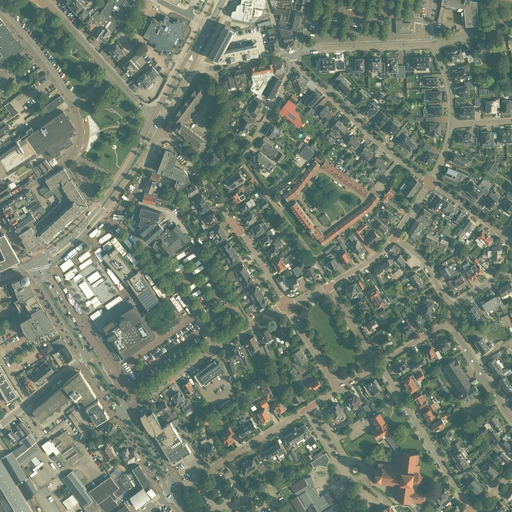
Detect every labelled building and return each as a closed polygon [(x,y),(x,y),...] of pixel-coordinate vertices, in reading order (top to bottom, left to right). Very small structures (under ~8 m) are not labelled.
[(69,0),(66,3),(76,14),(77,13),(84,6),(86,5),(81,0),(69,0)] [(110,0),(102,12),(106,16),(117,25),(126,13),(135,0),(134,0),(110,0)] [(266,2),(265,0),(241,0),(241,4),(239,3),(237,5),(236,10),(234,10),(232,11),(231,15),(233,18),(253,21),(253,17),(252,17),(254,7),(265,9),(266,2)] [(441,0),(441,3),(464,8),(466,26),(479,25),(477,1),(474,0),(473,0),(441,0)] [(297,9),(297,10),(303,12),(305,3),(299,2),(299,3),(295,3),(294,8),(297,9)] [(84,6),(77,13),(83,21),(89,12),(85,8),(84,6)] [(302,13),(289,10),(272,7),(274,15),(279,16),(278,19),(280,19),(279,23),(280,24),(280,26),(299,31),(302,19),(303,13),(302,13)] [(89,12),(83,21),(90,29),(91,29),(94,33),(95,32),(97,28),(106,17),(101,12),(100,13),(97,10),(95,13),(93,11),(91,13),(89,12)] [(106,17),(97,28),(99,30),(101,27),(105,29),(106,27),(111,31),(110,31),(112,32),(117,25),(106,17)] [(184,29),(182,28),(184,24),(184,23),(177,19),(176,22),(174,20),(173,23),(164,18),(163,20),(161,19),(160,21),(155,19),(153,18),(152,20),(149,19),(148,21),(146,20),(142,27),(145,28),(143,31),(146,32),(144,36),(150,40),(149,42),(156,45),(154,48),(161,51),(160,53),(163,55),(165,56),(168,49),(170,50),(174,43),(176,45),(179,38),(182,39),(185,32),(183,31),(184,29)] [(403,22),(403,19),(396,19),(396,34),(411,34),(411,22),(403,22)] [(2,22),(0,24),(0,63),(19,49),(22,47),(13,36),(3,23),(2,22)] [(125,24),(121,28),(127,35),(132,31),(125,24)] [(223,60),(226,61),(227,62),(232,61),(234,60),(242,59),(247,57),(250,57),(255,56),(258,55),(258,53),(256,46),(256,44),(224,51),(223,50),(227,42),(228,43),(233,35),(234,33),(232,32),(233,30),(234,30),(231,29),(225,25),(222,30),(221,32),(219,37),(218,39),(215,44),(213,47),(209,55),(208,57),(211,58),(217,61),(219,58),(221,59),(223,61),(223,60)] [(274,27),(273,28),(273,26),(265,26),(266,30),(268,39),(270,39),(270,40),(269,40),(272,52),(280,51),(277,39),(274,27)] [(97,28),(95,32),(96,33),(95,34),(95,35),(99,38),(100,37),(106,42),(109,37),(108,35),(110,31),(111,31),(106,27),(105,29),(101,27),(99,30),(97,28)] [(296,47),(292,30),(279,27),(282,37),(283,37),(285,50),(296,47)] [(511,36),(503,38),(505,50),(509,49),(510,57),(511,56),(511,36)] [(112,43),(107,47),(110,50),(109,50),(110,51),(110,52),(111,54),(113,54),(118,59),(127,51),(119,42),(117,44),(115,45),(112,43)] [(479,52),(490,50),(489,47),(492,47),(491,42),(488,42),(484,43),(484,42),(481,43),(477,44),(478,47),(475,47),(476,53),(477,52),(479,52)] [(471,55),(469,48),(463,50),(464,52),(462,53),(461,50),(461,49),(460,49),(457,50),(456,50),(456,51),(453,52),(452,52),(449,53),(448,53),(448,54),(448,53),(451,61),(450,61),(451,62),(451,61),(455,60),(455,61),(455,60),(459,59),(459,60),(459,59),(463,58),(463,57),(462,55),(464,55),(465,57),(471,55)] [(131,59),(130,59),(123,65),(124,66),(131,74),(138,68),(140,66),(135,60),(143,53),(140,51),(131,59)] [(428,57),(413,57),(414,62),(407,63),(407,71),(414,70),(414,67),(417,67),(417,70),(422,70),(422,67),(429,67),(428,57)] [(353,67),(354,73),(359,73),(359,70),(364,70),(363,59),(363,58),(359,58),(359,59),(356,59),(356,67),(353,67)] [(385,74),(384,62),(380,62),(380,58),(377,58),(374,58),(370,58),(370,62),(369,62),(369,67),(371,67),(371,71),(380,70),(381,74),(385,74)] [(388,62),(388,64),(388,72),(398,72),(398,75),(401,75),(402,78),(405,78),(405,66),(397,66),(397,61),(397,60),(393,61),(393,58),(388,58),(388,62)] [(326,59),(326,60),(320,60),(320,69),(335,69),(335,68),(337,68),(337,69),(344,69),(344,62),(337,62),(337,63),(335,63),(335,59),(329,60),(329,59),(326,59)] [(273,63),(275,74),(264,95),(272,99),(283,80),(285,71),(285,70),(287,70),(286,61),(283,62),(283,61),(273,63)] [(275,74),(273,63),(250,68),(253,79),(253,82),(251,87),(250,90),(261,96),(268,82),(267,82),(268,81),(268,80),(271,79),(272,78),(271,75),(275,74)] [(469,74),(468,69),(469,69),(467,65),(459,68),(460,71),(455,72),(456,74),(455,74),(456,78),(457,78),(457,79),(467,76),(467,75),(469,74)] [(148,89),(149,89),(153,85),(153,83),(152,82),(160,75),(152,67),(137,80),(140,84),(141,83),(146,88),(146,87),(148,89)] [(245,74),(244,69),(238,70),(239,77),(240,77),(240,78),(239,79),(240,87),(242,86),(242,83),(240,83),(240,81),(243,80),(243,84),(246,83),(245,76),(246,76),(245,74)] [(232,71),(223,73),(226,88),(235,86),(232,71)] [(31,75),(36,82),(46,75),(44,72),(38,76),(36,72),(31,75)] [(306,90),(300,74),(292,77),(298,93),(306,90)] [(344,79),(340,74),(335,80),(339,84),(337,86),(340,89),(339,90),(340,90),(341,91),(342,91),(345,94),(350,89),(342,81),(344,79)] [(438,81),(438,80),(437,80),(437,78),(432,78),(432,75),(423,75),(424,81),(426,81),(426,86),(438,85),(439,85),(439,81),(438,81)] [(468,95),(467,86),(471,85),(471,81),(465,83),(465,86),(459,87),(458,87),(459,91),(459,93),(460,96),(460,97),(468,95),(469,95),(468,95)] [(208,141),(185,124),(189,118),(192,120),(194,116),(192,115),(210,91),(208,90),(200,84),(172,121),(178,125),(175,129),(185,136),(185,137),(189,140),(190,139),(192,141),(191,142),(201,150),(208,141)] [(364,91),(361,89),(357,93),(359,95),(353,101),(356,103),(355,104),(357,106),(358,105),(359,106),(361,103),(362,104),(365,101),(364,100),(367,97),(362,93),(364,91)] [(441,99),(441,91),(429,92),(429,100),(441,99)] [(313,92),(305,100),(312,106),(320,97),(317,94),(316,95),(313,92)] [(61,95),(54,100),(44,106),(41,109),(45,115),(48,112),(49,112),(57,107),(65,101),(61,95)] [(263,104),(259,102),(261,99),(255,96),(253,101),(251,100),(250,102),(253,104),(262,110),(263,108),(262,108),(262,107),(263,104)] [(510,112),(509,103),(511,102),(511,97),(511,98),(511,100),(509,100),(502,100),(503,112),(510,112)] [(227,100),(229,109),(236,99),(236,98),(227,100)] [(499,107),(498,99),(495,99),(495,101),(485,101),(486,112),(488,112),(488,113),(492,113),(492,112),(496,112),(496,107),(499,107)] [(295,110),(297,107),(288,100),(280,110),(299,127),(306,119),(295,110)] [(373,113),(374,114),(378,109),(375,106),(378,103),(375,101),(372,104),(364,112),(367,115),(366,115),(368,117),(369,117),(373,113)] [(18,113),(10,102),(4,106),(12,117),(18,113)] [(442,109),(442,106),(435,106),(435,103),(428,103),(428,109),(431,109),(431,114),(442,113),(443,113),(443,109),(442,109)] [(262,110),(253,104),(251,107),(248,105),(246,110),(250,113),(251,110),(257,114),(259,111),(260,111),(261,111),(262,110)] [(474,114),(474,106),(473,106),(469,106),(465,106),(461,107),(461,114),(461,115),(462,115),(474,114)] [(320,112),(315,107),(311,111),(308,114),(311,116),(313,114),(316,116),(318,114),(322,118),(329,111),(328,110),(328,109),(328,108),(326,107),(325,108),(325,107),(320,112)] [(17,142),(0,153),(0,178),(2,177),(3,178),(25,164),(41,154),(45,150),(51,157),(52,156),(58,152),(58,149),(63,145),(63,146),(66,146),(70,144),(71,141),(66,134),(72,130),(74,128),(62,111),(53,117),(40,126),(33,131),(31,127),(25,131),(27,133),(21,137),(22,139),(21,139),(19,135),(15,138),(17,142)] [(329,111),(322,118),(326,122),(324,124),(326,126),(330,122),(328,120),(333,115),(332,114),(332,113),(330,111),(329,111)] [(380,127),(388,118),(383,113),(381,111),(376,116),(378,118),(375,121),(377,123),(376,124),(380,127)] [(249,118),(244,115),(243,118),(244,119),(241,123),(250,128),(251,127),(250,126),(250,125),(251,123),(247,120),(249,118)] [(440,134),(440,131),(440,123),(435,124),(435,122),(434,122),(434,117),(426,117),(426,122),(429,122),(429,132),(431,131),(431,137),(433,137),(433,138),(437,137),(437,136),(438,136),(438,134),(440,134)] [(332,126),(335,129),(331,132),(334,134),(336,132),(343,124),(341,122),(340,120),(339,121),(338,120),(332,126)] [(238,121),(237,124),(237,125),(234,129),(238,131),(239,132),(239,133),(242,135),(244,132),(246,133),(248,130),(249,130),(250,128),(241,123),(238,121)] [(395,134),(400,129),(397,127),(392,122),(385,130),(390,135),(393,132),(395,134)] [(6,124),(0,128),(0,136),(8,131),(10,130),(6,124)] [(278,128),(272,124),(268,129),(277,135),(279,132),(276,130),(278,128)] [(336,132),(334,134),(336,136),(337,135),(340,137),(347,129),(347,128),(346,126),(345,127),(344,126),(343,124),(336,132)] [(277,135),(268,129),(267,130),(266,130),(265,132),(266,133),(265,133),(271,137),(273,135),(275,137),(276,137),(277,135)] [(398,143),(403,147),(410,138),(405,134),(407,132),(404,129),(399,136),(402,138),(398,143)] [(506,142),(506,130),(499,131),(500,139),(497,139),(497,145),(500,145),(500,142),(506,142)] [(8,131),(0,136),(0,145),(13,137),(12,136),(15,133),(14,131),(13,132),(12,131),(10,133),(8,131)] [(493,140),(490,140),(489,131),(482,132),(482,136),(481,136),(481,140),(482,140),(483,143),(489,143),(490,147),(493,147),(493,140)] [(476,137),(472,138),(472,134),(468,134),(468,133),(465,134),(459,135),(459,138),(458,138),(459,143),(464,143),(464,142),(469,142),(469,146),(477,145),(476,137)] [(347,146),(348,144),(350,145),(357,138),(356,136),(355,137),(354,137),(352,135),(349,138),(347,136),(343,142),(347,146)] [(13,137),(0,145),(0,153),(17,142),(15,138),(13,136),(13,137)] [(358,139),(357,138),(350,145),(353,148),(351,150),(355,153),(360,147),(358,145),(360,143),(358,141),(358,139)] [(409,140),(410,138),(403,147),(404,146),(406,148),(406,149),(409,151),(409,150),(410,151),(413,148),(415,150),(418,147),(415,145),(415,144),(409,140)] [(266,142),(263,139),(258,146),(258,147),(261,149),(280,162),(285,155),(266,142)] [(432,161),(432,160),(433,158),(435,153),(429,151),(430,150),(432,147),(425,144),(423,147),(428,149),(422,162),(430,165),(432,160),(432,161)] [(299,154),(307,161),(314,153),(306,146),(299,154)] [(365,146),(362,149),(360,147),(355,153),(360,157),(361,155),(363,157),(370,149),(369,148),(368,148),(367,148),(365,146)] [(174,155),(175,153),(165,149),(161,160),(157,171),(177,178),(175,185),(178,190),(190,182),(187,177),(188,176),(184,170),(173,166),(173,164),(174,163),(176,158),(176,157),(176,156),(174,155)] [(371,151),(371,150),(370,149),(363,157),(366,159),(364,161),(368,164),(372,159),(370,157),(373,154),(371,152),(371,151)] [(41,154),(45,159),(46,160),(47,159),(52,166),(56,163),(56,161),(53,157),(52,156),(51,157),(45,150),(41,154)] [(218,159),(216,156),(219,154),(217,151),(214,153),(206,159),(211,165),(215,161),(218,159)] [(263,157),(259,154),(258,153),(255,157),(254,156),(253,156),(251,158),(252,158),(250,160),(253,163),(252,165),(255,167),(254,168),(259,172),(260,171),(260,172),(263,168),(264,167),(267,169),(272,163),(264,156),(263,157)] [(41,154),(25,164),(29,170),(32,168),(36,165),(41,162),(45,159),(41,154)] [(318,161),(319,162),(320,163),(324,158),(323,157),(318,154),(314,158),(318,161)] [(465,160),(471,161),(472,156),(466,154),(464,158),(455,154),(455,155),(454,155),(453,156),(453,157),(452,158),(452,160),(453,160),(452,161),(456,162),(455,163),(455,164),(456,163),(457,164),(458,164),(459,165),(460,164),(463,165),(465,160)] [(380,159),(378,158),(375,160),(374,161),(372,159),(368,164),(373,168),(374,166),(376,168),(383,160),(382,159),(381,159),(380,159)] [(46,160),(45,159),(41,162),(47,171),(47,170),(51,167),(50,166),(46,160)] [(326,170),(330,164),(326,160),(321,166),(326,170)] [(384,168),(386,165),(384,163),(384,162),(384,161),(383,160),(376,168),(374,171),(378,174),(380,174),(381,175),(386,170),(384,168)] [(314,161),(311,165),(316,169),(319,165),(314,161)] [(47,171),(41,162),(36,165),(42,174),(47,171)] [(25,164),(3,178),(6,182),(10,189),(18,184),(17,182),(28,175),(34,171),(32,168),(29,170),(25,164)] [(330,164),(326,170),(331,173),(335,167),(330,164)] [(42,174),(36,165),(32,168),(34,171),(38,177),(42,174)] [(313,174),(316,169),(311,165),(307,169),(313,174)] [(340,170),(335,167),(331,173),(336,176),(340,170)] [(34,226),(32,224),(17,233),(27,249),(35,244),(38,241),(40,243),(44,239),(47,242),(87,205),(63,168),(61,169),(45,180),(44,180),(43,181),(43,183),(43,184),(43,185),(43,186),(43,187),(41,188),(39,190),(43,196),(43,197),(44,197),(45,197),(46,198),(55,193),(59,200),(59,202),(53,208),(48,212),(34,226)] [(445,175),(452,178),(460,181),(463,175),(467,177),(469,173),(470,174),(470,173),(456,168),(455,171),(448,168),(445,175)] [(307,169),(304,174),(309,178),(313,174),(307,169)] [(340,170),(336,176),(341,180),(345,174),(340,170)] [(34,171),(28,175),(32,181),(34,180),(38,177),(34,171)] [(166,177),(152,172),(150,178),(158,181),(164,184),(166,177)] [(242,183),(245,182),(238,172),(227,180),(233,188),(241,182),(242,183)] [(301,172),(300,173),(303,175),(300,178),(306,183),(309,178),(304,174),(301,172)] [(350,177),(345,174),(341,180),(345,183),(350,177)] [(32,181),(28,175),(17,182),(18,184),(21,188),(32,181)] [(350,177),(345,183),(350,186),(354,180),(350,177)] [(413,177),(402,191),(411,198),(421,184),(413,177)] [(300,178),(296,183),(302,188),(306,183),(300,178)] [(149,179),(147,185),(154,188),(156,181),(149,179)] [(472,195),(478,186),(473,183),(474,182),(470,179),(466,184),(470,187),(467,191),(472,194),(472,195)] [(292,180),(290,182),(295,185),(292,188),(298,193),(302,188),(296,183),(292,180)] [(359,184),(354,180),(350,186),(355,190),(359,184)] [(6,182),(0,185),(0,200),(8,196),(6,191),(10,189),(6,182)] [(18,184),(10,189),(6,191),(8,196),(11,194),(21,188),(18,184)] [(184,197),(187,199),(199,190),(194,184),(186,190),(184,192),(186,195),(185,196),(184,197)] [(364,187),(359,184),(355,190),(360,193),(364,187)] [(152,194),(154,188),(147,185),(145,191),(152,194)] [(477,199),(481,192),(486,196),(489,190),(485,187),(483,190),(478,186),(472,195),(477,199)] [(369,191),(364,187),(360,193),(365,196),(369,191)] [(384,202),(388,197),(391,199),(397,190),(391,187),(381,200),(384,202)] [(293,197),(298,193),(292,188),(288,192),(293,197)] [(22,194),(12,199),(14,203),(28,195),(31,194),(30,192),(29,190),(24,193),(24,194),(22,195),(22,194)] [(279,192),(283,197),(284,197),(287,201),(293,197),(288,192),(284,195),(281,190),(279,192)] [(236,204),(241,200),(243,199),(245,197),(243,194),(241,195),(239,191),(237,192),(231,196),(236,204)] [(258,193),(263,200),(266,198),(261,191),(258,193)] [(31,194),(28,195),(32,201),(37,198),(33,192),(31,193),(31,194)] [(497,201),(499,198),(494,194),(491,192),(487,198),(489,200),(489,201),(488,201),(488,202),(485,205),(486,205),(485,206),(488,209),(489,208),(491,209),(492,207),(494,209),(499,202),(497,201)] [(173,203),(171,200),(144,194),(142,202),(172,209),(173,203)] [(188,208),(191,206),(190,203),(192,201),(193,203),(195,204),(195,203),(197,206),(206,201),(201,194),(193,199),(193,200),(192,201),(190,199),(184,203),(185,203),(182,205),(183,207),(186,205),(188,208)] [(374,194),(370,200),(376,204),(379,199),(374,194)] [(511,201),(511,199),(511,196),(508,194),(506,198),(509,199),(502,209),(509,214),(511,209),(511,201)] [(28,195),(14,203),(18,209),(25,205),(32,201),(28,195)] [(431,200),(433,202),(429,208),(433,210),(434,207),(437,209),(439,205),(440,206),(444,200),(437,195),(436,196),(434,195),(431,200)] [(391,199),(388,197),(384,202),(384,203),(385,202),(396,209),(398,206),(390,200),(391,199)] [(37,198),(32,201),(25,205),(28,210),(40,202),(38,200),(37,198)] [(14,203),(12,199),(0,206),(3,210),(14,203)] [(238,207),(242,213),(254,206),(250,200),(246,202),(246,201),(242,204),(242,205),(238,207)] [(260,204),(264,209),(269,204),(266,200),(260,204)] [(370,200),(367,205),(371,210),(376,204),(370,200)] [(202,214),(210,208),(206,201),(197,206),(200,210),(199,210),(199,211),(201,214),(202,213),(202,214)] [(40,202),(28,210),(24,212),(27,217),(32,214),(43,206),(42,205),(40,202)] [(329,240),(338,234),(334,228),(324,236),(316,226),(314,228),(295,202),(290,206),(314,240),(317,238),(322,245),(329,240)] [(453,205),(447,202),(442,211),(444,213),(446,210),(449,212),(453,205)] [(14,203),(3,210),(6,216),(18,209),(14,203)] [(25,205),(18,209),(6,216),(9,221),(16,217),(24,212),(28,210),(25,205)] [(366,213),(371,210),(367,205),(362,208),(366,213)] [(455,215),(459,209),(453,205),(449,212),(455,215)] [(43,206),(32,214),(33,217),(39,211),(42,214),(46,211),(43,206)] [(160,211),(141,206),(136,224),(136,225),(137,226),(144,234),(142,235),(148,242),(164,227),(163,226),(166,223),(170,219),(163,226),(162,224),(160,223),(165,219),(166,218),(166,217),(167,217),(167,216),(166,216),(166,217),(166,218),(165,218),(160,223),(158,220),(160,211)] [(361,217),(366,213),(362,208),(358,211),(361,217)] [(395,216),(387,210),(385,209),(384,208),(382,211),(383,212),(381,215),(391,222),(395,216)] [(429,217),(431,214),(423,209),(420,214),(426,218),(425,220),(431,224),(433,220),(429,217)] [(455,215),(453,219),(449,217),(447,222),(455,227),(464,212),(459,209),(455,215)] [(246,215),(247,217),(245,218),(246,221),(247,224),(248,223),(248,224),(255,220),(254,217),(257,215),(255,212),(254,210),(246,215)] [(357,220),(361,217),(358,211),(353,215),(357,220)] [(24,212),(16,217),(19,222),(27,217),(24,212)] [(209,225),(217,220),(213,213),(210,215),(210,214),(204,218),(201,220),(206,227),(209,225)] [(323,225),(330,220),(325,213),(319,218),(323,225)] [(32,214),(27,217),(19,222),(12,226),(17,233),(32,224),(32,223),(36,220),(35,219),(33,217),(32,214)] [(352,223),(357,220),(353,215),(348,218),(352,223)] [(16,217),(9,221),(12,226),(19,222),(16,217)] [(348,227),(352,223),(348,218),(344,221),(348,227)] [(416,220),(412,227),(424,235),(420,232),(424,226),(427,228),(428,227),(430,225),(429,224),(430,224),(424,220),(422,224),(416,220)] [(456,234),(460,237),(456,242),(461,245),(462,244),(464,246),(466,243),(463,242),(464,240),(462,238),(467,231),(469,232),(475,224),(470,220),(466,224),(465,223),(456,234)] [(266,228),(267,226),(263,221),(252,228),(256,235),(266,228)] [(344,221),(339,225),(343,230),(348,227),(344,221)] [(377,228),(383,233),(387,228),(381,223),(378,221),(375,226),(377,228)] [(358,229),(356,230),(359,233),(367,226),(365,223),(358,229)] [(215,232),(216,235),(224,230),(222,228),(221,227),(219,225),(211,230),(212,230),(210,231),(211,234),(215,232)] [(341,235),(345,232),(343,230),(339,225),(334,228),(338,234),(340,233),(341,235)] [(173,252),(182,244),(183,245),(189,240),(190,239),(186,234),(185,235),(176,226),(172,230),(171,231),(166,228),(164,233),(162,232),(161,236),(159,234),(157,238),(156,237),(155,237),(156,238),(155,240),(153,245),(156,249),(160,246),(169,257),(173,254),(174,252),(173,252)] [(421,239),(424,235),(412,227),(408,233),(411,235),(410,236),(415,242),(418,237),(421,239)] [(427,234),(423,242),(429,245),(434,236),(429,234),(431,230),(428,228),(426,233),(427,234)] [(225,232),(224,230),(216,235),(218,238),(215,240),(216,242),(219,241),(219,242),(227,237),(225,234),(225,232)] [(263,246),(271,241),(271,240),(273,238),(273,237),(273,236),(270,230),(264,234),(265,236),(259,240),(263,246)] [(359,233),(356,230),(353,233),(357,239),(358,241),(360,243),(362,241),(365,244),(366,244),(369,247),(379,237),(376,233),(375,234),(373,232),(366,239),(362,234),(361,236),(359,233)] [(483,231),(478,237),(480,239),(474,247),(475,248),(487,234),(483,231)] [(3,233),(0,234),(0,268),(16,261),(19,260),(17,257),(6,238),(3,233)] [(357,255),(363,251),(357,242),(358,241),(357,239),(353,233),(350,236),(355,242),(353,244),(354,246),(352,248),(357,255)] [(492,239),(487,234),(475,248),(476,249),(475,250),(477,251),(484,243),(487,245),(492,239)] [(435,237),(435,236),(434,236),(429,245),(437,248),(440,242),(437,241),(438,238),(435,237)] [(276,248),(283,244),(280,239),(273,243),(274,246),(266,251),(270,257),(279,252),(276,248)] [(344,252),(348,249),(343,241),(340,244),(344,250),(342,250),(344,252)] [(444,241),(443,244),(440,242),(437,248),(444,251),(448,243),(444,241)] [(223,253),(224,253),(232,248),(231,245),(232,244),(231,243),(231,242),(230,242),(229,242),(220,247),(223,250),(222,251),(223,253)] [(336,246),(335,244),(333,245),(324,252),(326,254),(336,246)] [(488,250),(488,251),(487,254),(494,254),(500,255),(500,252),(501,252),(501,247),(494,246),(494,252),(492,252),(492,251),(488,250)] [(116,247),(111,251),(110,250),(102,256),(128,285),(130,283),(130,284),(138,295),(141,299),(147,308),(158,300),(146,282),(143,277),(141,274),(138,271),(137,271),(136,272),(135,273),(117,252),(119,251),(116,247)] [(233,248),(232,248),(224,253),(226,256),(225,257),(227,259),(228,259),(236,253),(233,248)] [(345,252),(344,253),(342,251),(338,254),(339,256),(343,264),(350,259),(345,252)] [(238,255),(236,253),(228,259),(230,262),(229,262),(230,265),(239,259),(238,257),(238,256),(238,255)] [(278,258),(272,262),(276,267),(288,259),(290,262),(293,260),(292,259),(296,257),(294,255),(293,253),(284,258),(281,254),(277,256),(278,258)] [(487,254),(487,255),(487,258),(492,258),(492,257),(493,257),(493,262),(500,263),(501,257),(500,257),(500,255),(494,254),(487,254)] [(395,259),(401,266),(405,261),(399,255),(395,259)] [(325,263),(328,268),(330,267),(331,269),(333,269),(333,270),(337,268),(336,267),(338,266),(334,259),(333,259),(331,257),(327,259),(328,261),(328,262),(325,263)] [(384,262),(381,265),(385,270),(391,264),(394,263),(390,258),(388,260),(387,259),(384,261),(384,262)] [(287,268),(285,265),(290,262),(288,259),(276,267),(279,273),(287,268)] [(302,263),(304,267),(305,269),(305,270),(308,276),(307,277),(309,279),(310,280),(312,279),(312,280),(313,280),(317,279),(316,278),(317,278),(314,271),(313,269),(313,270),(311,266),(310,267),(309,265),(310,264),(308,261),(302,263)] [(411,268),(405,261),(401,266),(407,272),(411,268)] [(467,274),(471,280),(476,277),(472,271),(473,271),(470,267),(471,267),(468,262),(462,266),(467,274)] [(236,271),(238,274),(246,269),(246,268),(246,267),(245,267),(244,267),(242,263),(233,269),(235,272),(236,271)] [(440,270),(442,274),(452,268),(455,266),(453,263),(446,267),(446,266),(440,270)] [(471,267),(470,267),(473,271),(472,271),(476,277),(483,273),(479,267),(477,268),(474,264),(471,267)] [(378,276),(385,270),(381,265),(374,271),(378,276)] [(456,274),(454,271),(452,268),(442,274),(445,278),(450,274),(452,276),(456,274)] [(235,272),(233,269),(227,273),(230,279),(234,277),(232,274),(235,272)] [(241,280),(242,280),(250,275),(246,269),(238,274),(240,277),(239,278),(240,281),(241,280)] [(408,278),(412,283),(419,278),(415,272),(409,276),(409,277),(408,278)] [(299,286),(296,280),(303,277),(301,274),(295,277),(295,278),(289,281),(289,280),(287,282),(286,282),(286,283),(287,284),(287,285),(288,285),(290,285),(292,289),(294,290),(297,289),(297,288),(296,287),(299,286)] [(21,277),(10,281),(18,299),(13,301),(15,304),(14,305),(17,309),(18,308),(20,311),(18,312),(18,313),(18,314),(18,315),(18,316),(18,317),(19,318),(19,319),(19,320),(19,321),(19,322),(20,323),(20,324),(20,325),(21,326),(21,327),(22,329),(23,330),(23,331),(24,332),(25,333),(25,334),(26,335),(27,336),(28,337),(29,338),(30,338),(32,340),(33,341),(35,342),(37,342),(38,342),(39,343),(51,336),(57,332),(50,319),(51,319),(50,318),(50,317),(49,316),(49,315),(48,313),(47,312),(46,311),(45,310),(44,311),(33,293),(28,280),(29,280),(29,279),(29,278),(28,277),(27,276),(27,275),(26,275),(25,275),(24,275),(23,275),(22,275),(21,276),(21,277)] [(250,275),(242,280),(244,283),(243,284),(244,286),(253,281),(251,278),(251,277),(251,276),(251,275),(250,275)] [(460,276),(457,278),(462,287),(466,284),(468,283),(465,279),(464,280),(462,278),(461,278),(460,276)] [(423,284),(419,278),(412,283),(416,289),(417,288),(417,289),(418,288),(419,288),(420,288),(420,287),(423,284)] [(458,289),(462,287),(457,278),(456,279),(455,278),(450,280),(447,282),(451,288),(456,285),(458,289)] [(6,298),(7,300),(16,296),(14,291),(11,292),(7,283),(0,286),(0,297),(3,296),(4,299),(6,298)] [(357,294),(359,296),(359,297),(363,294),(361,291),(359,287),(357,284),(355,285),(354,284),(346,289),(349,293),(350,296),(351,296),(351,297),(357,293),(357,294)] [(256,286),(247,291),(248,293),(249,293),(250,295),(259,289),(258,288),(257,287),(256,286)] [(498,289),(502,296),(508,293),(504,286),(501,287),(498,289)] [(262,295),(259,289),(250,295),(251,296),(250,297),(252,299),(253,299),(255,302),(254,302),(254,303),(249,306),(263,297),(262,296),(263,295),(262,295)] [(382,299),(376,289),(373,292),(382,305),(384,309),(392,304),(387,296),(382,299)] [(377,308),(382,305),(373,292),(368,294),(377,308)] [(505,308),(504,305),(501,300),(498,296),(495,297),(495,296),(489,300),(493,307),(499,304),(502,309),(505,308)] [(252,312),(250,308),(253,306),(256,304),(258,308),(267,303),(266,302),(267,302),(267,301),(267,300),(267,299),(266,299),(265,299),(264,299),(263,297),(249,306),(246,308),(249,314),(252,312)] [(361,311),(365,309),(367,311),(370,310),(366,304),(369,302),(365,297),(363,298),(362,297),(359,298),(360,300),(356,302),(361,311)] [(424,304),(423,307),(431,309),(433,302),(430,302),(431,298),(426,297),(425,298),(423,298),(422,303),(424,304)] [(103,326),(106,331),(101,335),(104,339),(109,335),(125,357),(156,336),(140,313),(136,307),(135,305),(134,304),(131,300),(130,298),(123,303),(128,309),(103,326)] [(487,311),(493,307),(489,300),(485,302),(483,300),(480,302),(485,309),(482,310),(486,317),(489,315),(487,311)] [(474,323),(476,322),(479,321),(477,318),(479,316),(473,306),(468,310),(472,317),(471,317),(472,322),(473,322),(473,323),(474,323)] [(430,316),(431,309),(423,307),(422,311),(421,311),(420,315),(422,315),(423,318),(424,318),(428,319),(429,316),(430,316)] [(382,323),(380,322),(377,318),(384,313),(382,310),(372,316),(374,319),(368,323),(371,329),(372,329),(373,330),(374,330),(376,329),(376,328),(375,327),(378,325),(379,327),(381,327),(382,326),(383,324),(382,323)] [(422,322),(425,320),(424,318),(423,318),(422,315),(420,315),(418,315),(417,315),(415,316),(416,317),(412,319),(417,327),(423,323),(422,322)] [(288,335),(285,322),(279,323),(280,325),(281,327),(283,336),(288,335)] [(405,335),(413,330),(408,322),(404,324),(404,325),(402,327),(404,331),(403,332),(405,335)] [(275,324),(279,338),(283,336),(281,327),(280,325),(279,323),(275,324)] [(391,338),(388,333),(393,330),(391,328),(390,328),(388,326),(384,328),(385,331),(382,333),(384,335),(378,339),(382,346),(383,345),(385,348),(388,345),(392,343),(389,339),(391,338)] [(268,342),(268,341),(271,339),(271,338),(267,329),(266,329),(264,330),(264,331),(260,332),(263,338),(262,338),(264,341),(265,341),(266,343),(268,342)] [(45,357),(57,350),(56,348),(64,343),(61,339),(61,338),(58,334),(46,342),(47,346),(41,350),(40,348),(40,349),(45,357)] [(248,348),(250,353),(255,351),(254,349),(255,349),(258,357),(257,357),(258,360),(266,357),(262,345),(259,347),(254,336),(247,339),(247,340),(244,342),(246,346),(249,344),(251,347),(248,348)] [(475,342),(478,347),(479,349),(482,353),(493,346),(491,343),(487,346),(482,338),(475,342)] [(107,339),(105,341),(116,358),(119,362),(122,360),(107,339)] [(449,343),(447,340),(446,341),(445,340),(441,342),(440,341),(439,341),(439,342),(438,342),(438,343),(439,344),(438,344),(443,352),(444,351),(445,353),(450,350),(449,348),(450,347),(448,343),(449,343)] [(266,344),(262,345),(266,357),(267,358),(270,357),(266,344)] [(65,345),(57,350),(45,357),(47,359),(49,358),(52,361),(55,359),(60,366),(72,356),(65,346),(65,345)] [(248,365),(242,350),(239,351),(237,347),(236,347),(233,348),(231,349),(231,350),(227,352),(231,362),(227,363),(229,368),(231,374),(235,373),(233,366),(234,366),(233,359),(234,358),(235,358),(236,359),(241,358),(244,366),(248,365)] [(435,352),(432,347),(426,351),(430,358),(433,357),(434,359),(441,355),(438,350),(435,352)] [(292,354),(298,365),(307,360),(300,349),(292,354)] [(491,361),(488,363),(492,369),(499,364),(495,358),(498,357),(496,354),(489,358),(491,361)] [(402,374),(401,373),(406,370),(406,371),(411,368),(413,371),(426,362),(423,357),(408,366),(405,362),(404,363),(401,365),(397,367),(395,368),(396,370),(397,369),(399,373),(398,373),(399,375),(402,374)] [(477,392),(479,391),(475,385),(479,382),(476,378),(470,382),(458,365),(460,364),(457,360),(456,361),(454,359),(442,367),(445,372),(447,370),(461,392),(459,394),(463,401),(468,398),(469,401),(469,402),(475,412),(485,405),(479,395),(478,395),(477,392)] [(46,363),(44,361),(42,363),(50,373),(54,371),(47,362),(46,363)] [(195,374),(194,375),(197,378),(202,385),(224,369),(219,361),(216,363),(214,361),(195,374)] [(49,374),(50,373),(42,363),(39,365),(42,368),(40,370),(46,378),(49,375),(48,375),(49,374)] [(496,375),(499,373),(501,375),(507,371),(505,368),(502,370),(499,364),(492,369),(496,375)] [(43,379),(44,379),(46,378),(40,370),(37,372),(37,371),(33,367),(31,369),(41,381),(43,379)] [(0,387),(8,401),(16,396),(0,368),(0,387)] [(41,381),(31,369),(31,368),(26,372),(28,374),(30,377),(32,376),(38,383),(39,383),(41,381)] [(511,372),(510,369),(507,371),(501,375),(503,378),(499,380),(503,386),(510,382),(506,376),(508,374),(509,375),(511,372)] [(407,387),(408,387),(425,376),(421,371),(416,375),(417,376),(415,377),(413,374),(403,380),(407,387)] [(85,403),(96,396),(85,379),(85,378),(83,379),(78,372),(66,381),(67,382),(67,383),(35,409),(36,410),(38,414),(39,415),(44,419),(70,397),(71,399),(73,399),(76,403),(77,404),(82,400),(85,403)] [(425,377),(425,376),(408,387),(411,392),(420,386),(418,383),(420,382),(419,380),(425,377)] [(313,392),(322,387),(321,385),(322,385),(317,377),(307,383),(310,388),(313,392)] [(439,377),(436,379),(440,386),(444,384),(439,377)] [(23,383),(25,385),(24,385),(29,391),(34,387),(29,381),(29,382),(25,378),(22,381),(23,383)] [(365,393),(367,397),(371,395),(380,390),(376,383),(376,382),(377,382),(377,381),(376,380),(375,380),(374,380),(373,380),(373,381),(373,382),(373,383),(366,387),(367,387),(364,389),(366,392),(365,393)] [(186,391),(188,393),(193,390),(198,397),(201,395),(197,388),(195,385),(192,387),(189,382),(183,386),(185,388),(184,389),(185,392),(186,391)] [(507,392),(510,390),(511,392),(511,384),(510,382),(503,386),(507,392)] [(283,406),(281,402),(277,404),(274,400),(275,399),(271,392),(272,392),(267,385),(260,389),(267,400),(270,399),(278,411),(279,411),(280,412),(281,411),(281,412),(286,409),(286,408),(286,407),(285,406),(283,406)] [(444,385),(441,387),(446,395),(450,393),(444,385)] [(302,395),(304,394),(301,388),(300,389),(300,390),(293,395),(293,396),(293,397),(294,399),(293,400),(295,404),(304,398),(302,395)] [(172,396),(176,403),(174,404),(177,408),(182,405),(184,408),(182,409),(187,416),(194,411),(193,409),(194,409),(191,404),(192,404),(188,398),(185,399),(183,395),(181,397),(179,394),(180,393),(178,391),(176,393),(172,396)] [(414,399),(415,399),(417,401),(429,394),(428,392),(422,395),(420,392),(413,396),(414,396),(413,398),(414,399)] [(427,395),(429,394),(417,401),(418,403),(417,405),(418,406),(420,407),(426,403),(428,406),(437,400),(435,397),(434,398),(430,400),(427,395)] [(360,401),(357,396),(355,397),(354,395),(346,400),(347,400),(344,402),(346,406),(349,404),(352,409),(356,407),(358,410),(362,408),(359,402),(360,401)] [(269,406),(264,399),(255,404),(257,407),(252,410),(255,415),(258,414),(263,423),(271,418),(265,408),(269,406)] [(100,409),(101,408),(102,408),(102,407),(102,406),(98,400),(86,408),(90,414),(89,414),(92,418),(93,418),(96,424),(109,417),(105,410),(104,410),(103,410),(102,411),(101,411),(100,409)] [(434,416),(431,411),(436,408),(440,406),(436,401),(437,400),(428,406),(427,406),(429,409),(423,413),(426,417),(427,420),(428,419),(428,420),(434,416)] [(176,416),(174,411),(171,413),(165,402),(156,407),(160,413),(164,411),(169,420),(176,416)] [(367,403),(363,406),(367,413),(372,411),(367,403)] [(338,419),(339,421),(345,418),(343,414),(337,404),(333,407),(330,409),(330,410),(328,411),(330,415),(333,414),(335,418),(336,420),(338,419)] [(66,412),(68,415),(69,414),(72,412),(77,408),(75,405),(66,412)] [(162,426),(152,411),(147,415),(145,413),(141,415),(142,420),(145,424),(147,428),(151,432),(152,430),(153,432),(162,426)] [(384,438),(386,437),(389,435),(393,433),(386,421),(385,419),(384,420),(379,412),(371,418),(378,428),(373,431),(378,437),(379,439),(382,437),(381,435),(382,435),(384,438)] [(239,416),(241,420),(248,432),(256,427),(251,418),(247,421),(249,423),(247,424),(246,422),(247,421),(244,416),(243,417),(241,414),(239,416)] [(490,423),(492,426),(499,421),(495,415),(489,419),(488,418),(484,421),(486,424),(487,423),(490,421),(491,422),(490,423)] [(153,432),(172,463),(173,463),(177,461),(176,461),(183,456),(191,452),(185,443),(184,444),(173,427),(178,424),(185,436),(187,435),(188,434),(178,417),(175,419),(171,421),(170,421),(162,426),(153,432)] [(482,421),(479,417),(472,422),(475,426),(482,421)] [(350,419),(342,424),(344,428),(352,423),(350,419)] [(443,429),(442,426),(445,424),(442,419),(431,425),(433,427),(432,428),(433,430),(434,430),(435,430),(438,428),(440,431),(443,429)] [(241,436),(248,432),(241,420),(239,421),(240,424),(235,427),(237,430),(241,436)] [(503,428),(499,421),(492,426),(494,429),(495,429),(493,431),(494,431),(490,434),(496,442),(500,439),(497,433),(501,430),(500,430),(503,428)] [(0,511),(4,511),(6,511),(7,511),(13,508),(15,509),(14,510),(15,511),(33,511),(26,500),(34,496),(33,494),(38,492),(29,477),(30,476),(29,475),(22,467),(21,467),(16,458),(36,442),(21,422),(14,427),(17,431),(15,433),(18,435),(24,444),(18,448),(12,452),(0,458),(0,484),(0,486),(0,485),(0,511)] [(104,428),(103,428),(102,426),(97,429),(99,432),(100,432),(101,434),(104,432),(106,435),(107,434),(108,434),(116,429),(114,426),(112,423),(104,427),(104,428)] [(231,436),(234,434),(232,430),(229,425),(226,427),(228,432),(224,434),(224,435),(222,436),(222,437),(221,437),(226,445),(234,441),(231,436)] [(303,425),(296,430),(301,438),(304,436),(307,441),(310,446),(317,442),(314,437),(312,434),(311,434),(306,426),(303,425)] [(52,440),(50,439),(49,440),(42,445),(48,454),(53,451),(58,458),(65,467),(72,463),(74,466),(77,463),(75,460),(83,455),(66,430),(52,440)] [(296,430),(291,433),(296,442),(297,444),(300,442),(302,445),(304,443),(303,440),(301,438),(296,430)] [(448,438),(451,436),(450,434),(452,433),(450,430),(447,432),(448,433),(446,434),(439,438),(441,442),(442,445),(443,445),(444,446),(450,442),(448,438)] [(14,444),(19,439),(11,431),(6,435),(14,444)] [(293,443),(296,442),(291,433),(284,437),(287,441),(286,441),(286,442),(284,444),(288,451),(295,447),(293,443)] [(391,438),(389,435),(386,437),(388,440),(388,441),(389,440),(390,442),(390,443),(390,444),(391,443),(393,445),(392,446),(393,446),(395,448),(394,449),(395,449),(397,451),(396,452),(397,452),(399,454),(400,455),(400,458),(397,457),(396,456),(395,457),(396,458),(396,461),(395,462),(394,465),(391,465),(391,464),(390,463),(390,464),(387,464),(387,463),(386,463),(386,464),(382,463),(382,462),(381,462),(381,463),(378,463),(377,461),(376,462),(377,463),(377,468),(375,468),(373,466),(372,466),(374,469),(373,475),(371,476),(372,477),(374,476),(376,476),(375,481),(373,482),(374,483),(375,482),(379,483),(378,484),(379,484),(380,483),(383,483),(382,485),(384,485),(384,484),(387,484),(387,485),(388,485),(388,484),(392,485),(391,487),(392,488),(392,491),(390,492),(391,493),(392,492),(395,493),(395,496),(393,495),(393,497),(395,497),(394,499),(397,499),(397,500),(410,502),(410,501),(423,503),(425,491),(416,490),(417,484),(420,481),(422,482),(422,481),(421,480),(422,476),(423,476),(423,475),(421,475),(418,471),(419,465),(420,464),(420,463),(419,464),(417,464),(418,461),(419,461),(419,460),(418,460),(418,457),(419,457),(420,456),(418,456),(418,454),(416,454),(416,453),(404,451),(404,452),(401,452),(400,450),(400,449),(399,450),(397,447),(398,447),(398,446),(397,447),(395,444),(396,444),(395,443),(395,444),(393,442),(394,441),(393,440),(393,441),(391,439),(392,438),(391,437),(391,438)] [(207,440),(206,439),(204,440),(208,446),(210,449),(211,449),(213,453),(217,451),(215,448),(216,447),(211,438),(207,440)] [(210,449),(208,446),(204,440),(202,441),(204,444),(204,445),(205,447),(201,451),(203,454),(204,453),(207,457),(213,453),(211,449),(210,449)] [(511,445),(511,446),(505,440),(503,442),(500,446),(501,447),(506,452),(508,449),(511,452),(511,445)] [(200,449),(195,441),(192,443),(195,449),(196,451),(200,449)] [(279,442),(273,446),(279,456),(283,454),(285,456),(287,455),(284,449),(283,450),(279,442)] [(486,449),(489,452),(495,445),(492,442),(486,449)] [(109,461),(116,456),(107,444),(100,449),(109,461),(106,463),(110,468),(113,466),(109,461)] [(34,446),(18,459),(23,466),(39,453),(37,451),(38,450),(36,448),(35,448),(34,446)] [(278,461),(281,460),(279,456),(273,446),(263,452),(269,461),(273,459),(272,457),(275,455),(278,461)] [(455,455),(451,457),(453,460),(454,460),(456,463),(455,463),(455,464),(466,457),(462,451),(463,450),(461,448),(454,452),(455,455)] [(125,455),(124,452),(120,454),(126,464),(131,461),(132,463),(140,458),(134,449),(125,455)] [(298,461),(296,458),(292,451),(290,453),(294,459),(296,462),(298,461)] [(313,456),(315,460),(323,454),(321,451),(313,456)] [(488,453),(485,451),(475,461),(478,463),(488,453)] [(319,464),(327,467),(328,464),(329,458),(326,452),(323,454),(315,460),(311,462),(314,467),(319,464)] [(502,452),(499,456),(498,455),(495,459),(500,464),(503,460),(506,463),(510,459),(502,452)] [(267,470),(262,462),(260,463),(256,456),(249,460),(248,458),(241,462),(244,466),(240,468),(242,472),(244,471),(246,475),(257,468),(261,474),(267,470)] [(466,457),(455,464),(459,470),(462,469),(463,470),(466,468),(465,466),(468,465),(464,458),(466,457)] [(42,461),(32,469),(34,471),(44,463),(42,461)] [(487,461),(484,465),(495,476),(499,471),(490,463),(487,461)] [(119,478),(127,493),(130,497),(137,507),(156,493),(139,465),(130,471),(131,472),(126,475),(125,476),(123,473),(119,478)] [(491,479),(495,476),(484,465),(481,468),(483,470),(483,471),(491,479)] [(100,511),(103,510),(89,491),(73,470),(65,476),(62,478),(84,507),(87,511),(86,511),(100,511)] [(110,474),(111,475),(116,482),(119,478),(114,471),(110,474)] [(93,488),(89,491),(103,510),(105,511),(130,511),(131,511),(124,502),(123,503),(119,499),(127,493),(119,478),(116,482),(111,475),(93,488)] [(314,483),(312,476),(305,478),(304,477),(291,485),(297,496),(291,500),(298,511),(301,511),(308,508),(309,511),(337,511),(341,510),(336,501),(338,500),(332,490),(319,498),(313,487),(311,488),(310,486),(314,483)] [(472,477),(469,480),(480,491),(484,487),(483,487),(485,485),(483,482),(481,484),(475,478),(474,479),(472,477)] [(476,495),(480,491),(469,480),(466,483),(468,485),(467,486),(473,492),(471,494),(473,496),(475,494),(476,495)] [(439,503),(441,505),(437,509),(439,511),(450,501),(448,499),(446,496),(446,497),(445,495),(448,493),(444,487),(442,489),(441,488),(438,490),(438,491),(436,493),(441,501),(439,503)] [(62,502),(68,509),(72,506),(78,502),(72,494),(62,502)] [(506,503),(503,500),(501,502),(499,500),(491,507),(495,511),(506,511),(504,509),(506,507),(504,505),(506,503)]
